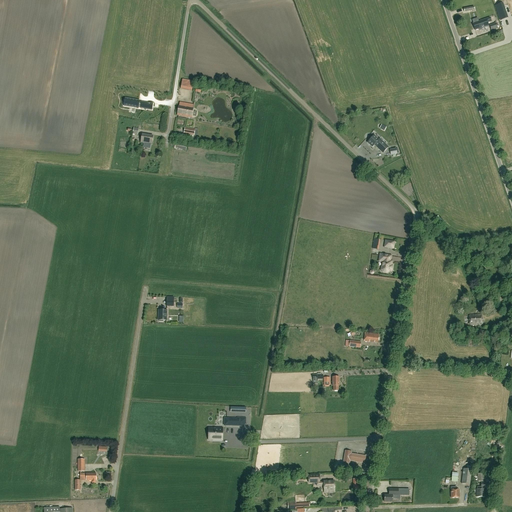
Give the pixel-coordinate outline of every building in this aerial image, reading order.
[(496,6),(498,14),(504,12),(502,4),(496,6)] [(487,23),(491,21),(490,18),(482,20),(485,27),(484,27),(485,28),(489,27),(487,23)] [(485,27),(482,20),(479,22),(473,24),(475,31),(484,27),(485,27)] [(192,91),(193,82),(182,80),(181,89),(192,91)] [(140,101),(125,98),(124,106),(138,108),(140,101)] [(191,118),(193,108),(179,105),(177,115),(191,118)] [(152,144),(153,136),(142,135),(141,143),(148,144),(148,143),(152,144)] [(374,136),(367,143),(372,147),(374,145),(383,153),(388,147),(380,139),(379,140),(374,136)] [(392,264),(390,261),(391,256),(380,254),(379,262),(382,262),(381,270),(383,272),(386,273),(388,272),(389,271),(392,271),(392,266),(391,266),(392,264)] [(166,321),(167,310),(158,310),(158,320),(166,321)] [(470,315),(470,325),(483,325),(483,315),(470,315)] [(378,343),(379,334),(365,333),(364,341),(378,343)] [(318,384),(318,379),(323,379),(323,375),(314,375),(314,385),(318,384)] [(245,427),(245,425),(245,419),(237,419),(224,418),(224,426),(245,427)] [(238,428),(229,427),(229,440),(238,440),(238,428)] [(209,440),(213,440),(222,440),(223,429),(209,428),(209,437),(209,440)] [(365,463),(366,456),(351,454),(351,452),(345,451),(343,462),(349,463),(350,461),(365,463)] [(470,485),(472,470),(463,469),(461,484),(470,485)] [(80,480),(80,481),(86,481),(92,481),(92,482),(93,483),(95,483),(95,482),(95,481),(96,481),(96,474),(80,474),(80,480)] [(324,493),(335,492),(334,482),(319,482),(319,476),(309,476),(309,483),(317,483),(317,485),(319,485),(319,487),(324,487),(324,493)] [(481,487),(477,487),(477,489),(476,489),(477,497),(484,497),(484,489),(483,489),(483,488),(487,487),(487,483),(481,483),(481,487)] [(451,498),(459,498),(459,490),(456,490),(456,487),(450,487),(451,498)] [(389,489),(389,495),(384,495),(384,502),(392,502),(392,499),(396,499),(396,495),(409,496),(409,490),(389,489)]
